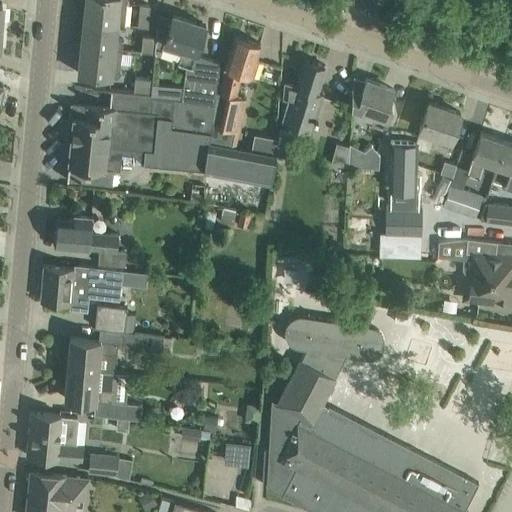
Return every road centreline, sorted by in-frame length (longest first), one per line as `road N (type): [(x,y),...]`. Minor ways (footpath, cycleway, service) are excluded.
road 1 (tertiary): [(0,501),(45,0)]
road 2 (unclassified): [(511,94),(247,0)]
